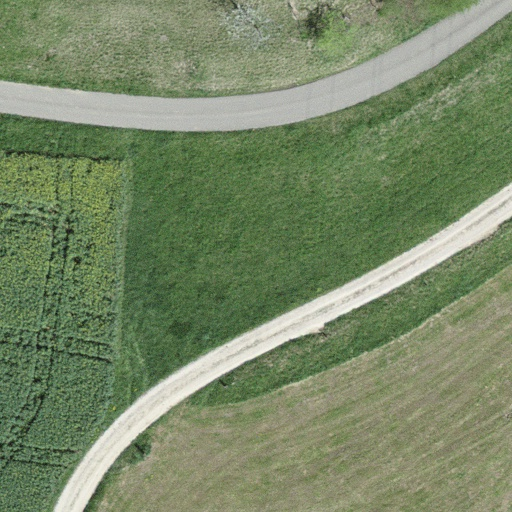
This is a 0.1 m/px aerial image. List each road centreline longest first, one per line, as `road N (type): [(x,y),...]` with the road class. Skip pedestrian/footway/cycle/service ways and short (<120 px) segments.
road 1 (track): [(73,511),(106,449),(170,397),(255,352),(511,186)]
road 2 (residential): [(498,0),(391,69),(269,109),(96,111),(0,97)]
